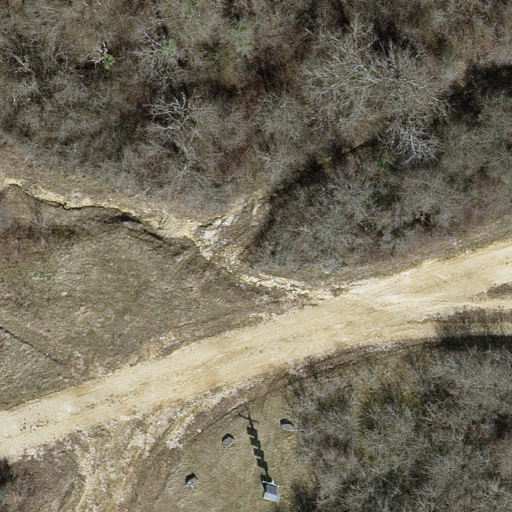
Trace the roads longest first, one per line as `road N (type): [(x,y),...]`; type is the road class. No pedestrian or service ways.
road 1 (track): [(0,436),(511,265)]
road 2 (track): [(359,321),(511,323)]
